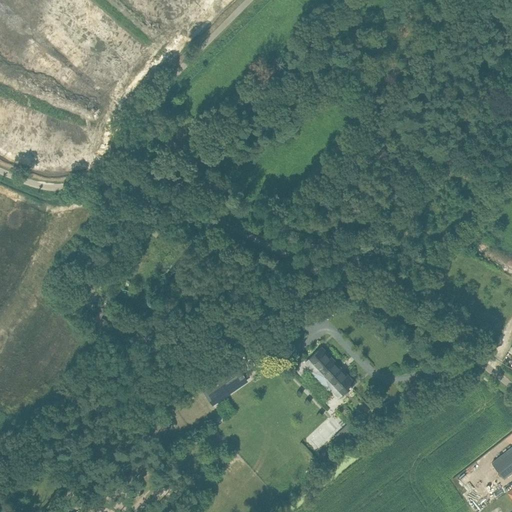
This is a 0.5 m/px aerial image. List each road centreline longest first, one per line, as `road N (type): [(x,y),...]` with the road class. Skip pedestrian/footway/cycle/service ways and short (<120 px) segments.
road 1 (unclassified): [(511,386),(421,321),(125,177)]
road 2 (residential): [(125,177),(129,136),(145,101),(243,0)]
road 3 (unclassified): [(125,177),(42,186),(0,171)]
